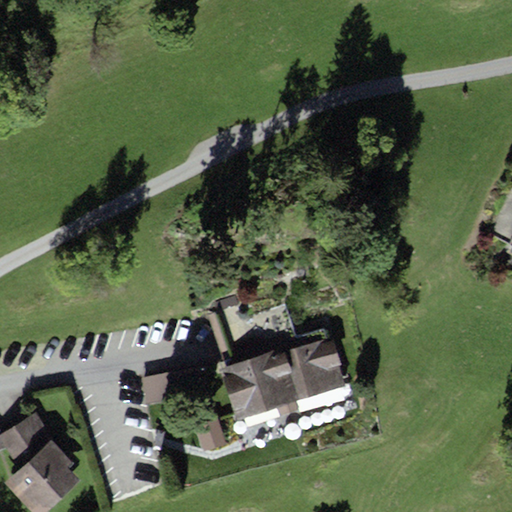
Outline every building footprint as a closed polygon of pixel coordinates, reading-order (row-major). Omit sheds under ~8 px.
[(511,191),(509,190),(489,233),(511,243),(511,191)] [(285,303),(242,318),(237,304),(214,312),(229,358),(224,360),(242,412),(278,401),(281,411),(295,407),(291,391),(338,376),(324,328),(296,336),(285,303)] [(201,388),(197,368),(144,379),(148,399),(201,388)] [(49,448),(30,419),(4,435),(25,469),(15,479),(38,504),(68,476),(57,464),(66,456),(54,443),(49,448)] [(220,439),(214,420),(199,424),(205,443),(220,439)]
